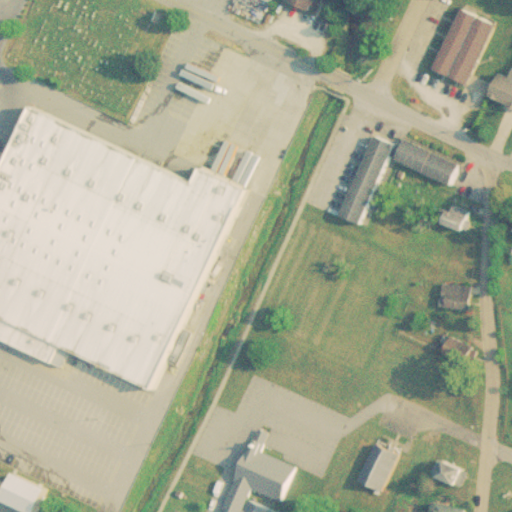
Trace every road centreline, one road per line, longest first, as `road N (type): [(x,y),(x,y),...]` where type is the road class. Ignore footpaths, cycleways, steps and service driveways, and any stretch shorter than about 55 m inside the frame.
road 1 (residential): [(479,511),(493,406),(487,145)]
road 2 (tertiary): [(191,0),(487,145)]
